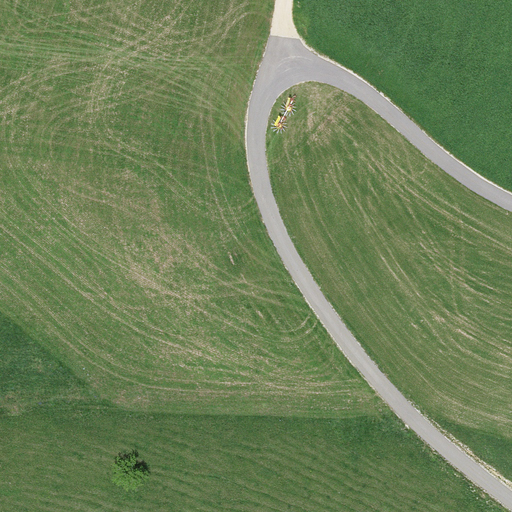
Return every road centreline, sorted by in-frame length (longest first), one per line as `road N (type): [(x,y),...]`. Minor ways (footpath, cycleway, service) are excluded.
road 1 (track): [(288,74),(259,104),(255,150),(266,205),(293,263),(413,419),(511,500)]
road 2 (track): [(511,202),(444,161),(356,85),(319,70),(288,74)]
